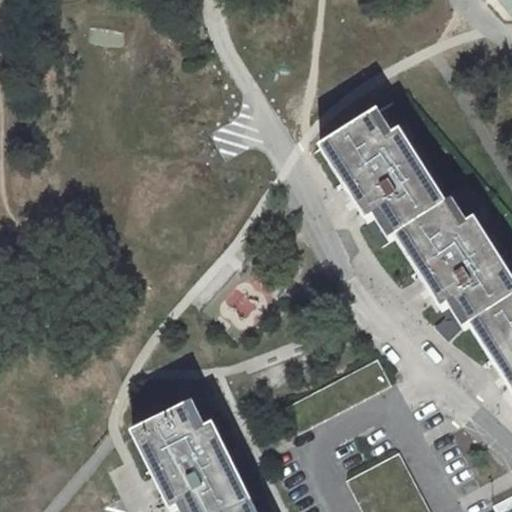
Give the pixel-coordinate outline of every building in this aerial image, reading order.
[(206,122),(230,112),(219,85),(195,94),(206,122)] [(318,152),(323,159),(366,226),(379,217),(439,313),(453,304),(511,396),(511,286),(473,225),(460,233),(398,136),(386,143),(371,119),(318,152)] [(236,190),(265,177),(253,150),(224,164),(236,190)] [(299,435),(392,387),(378,360),(285,409),(299,435)] [(253,511),(212,429),(199,436),(186,409),(133,436),(169,511),(176,511),(186,507),(187,511),(253,511)] [(346,482),(362,511),(429,511),(399,454),(346,482)]
